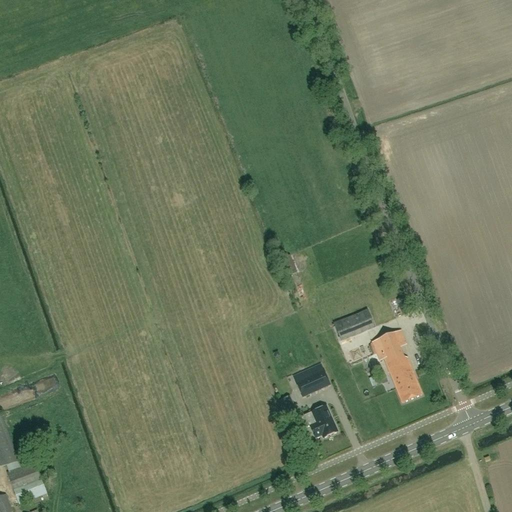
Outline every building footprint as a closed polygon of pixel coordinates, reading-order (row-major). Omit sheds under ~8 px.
[(378,309),(383,322),(392,319),(388,306),(378,309)] [(374,328),(367,311),(334,324),(341,341),(374,328)] [(401,331),(372,343),(380,362),(384,360),(402,404),(422,396),(407,360),(404,358),(400,348),(407,345),(401,331)] [(330,387),(323,373),(320,366),(294,377),(303,399),(330,387)] [(372,388),(382,384),(379,376),(369,380),(372,388)] [(289,397),(279,401),(285,413),(295,409),(289,397)] [(311,414),(315,424),(309,426),(315,440),(321,438),(323,440),(338,434),(327,407),(311,414)] [(0,416),(0,468),(7,466),(18,462),(17,460),(0,416)] [(7,474),(19,505),(42,497),(43,501),(49,499),(33,456),(31,456),(31,455),(17,460),(18,462),(7,466),(9,473),(7,474)] [(0,511),(12,511),(6,495),(0,497),(0,511)]
